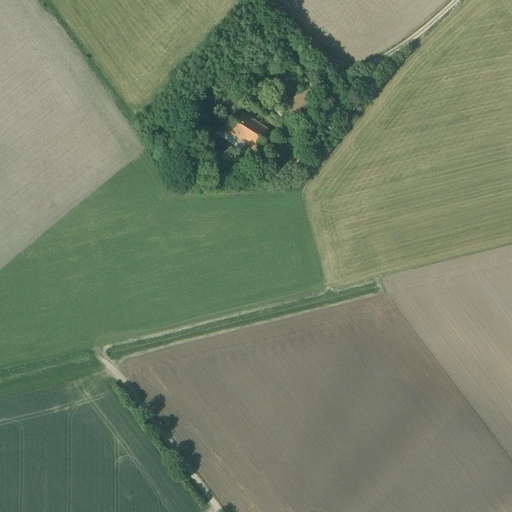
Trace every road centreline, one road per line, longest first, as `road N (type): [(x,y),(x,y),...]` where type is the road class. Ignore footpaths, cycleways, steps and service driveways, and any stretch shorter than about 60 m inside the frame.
road 1 (unclassified): [(456,0),(372,71),(342,73),(267,0)]
road 2 (track): [(213,511),(104,366)]
